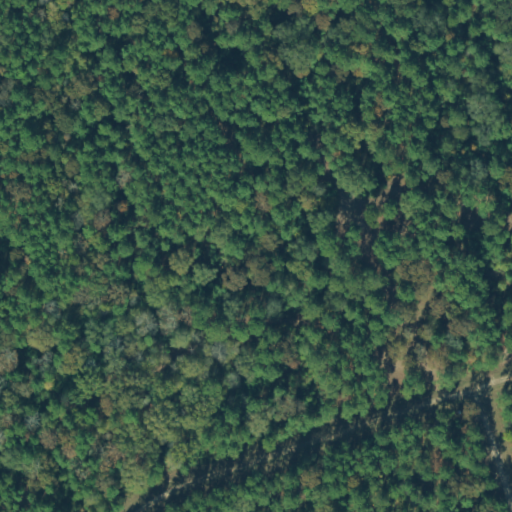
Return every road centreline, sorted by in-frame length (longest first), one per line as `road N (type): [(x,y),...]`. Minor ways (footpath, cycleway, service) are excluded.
road 1 (residential): [(0,424),(174,338),(293,309)]
road 2 (residential): [(236,511),(298,486),(511,428)]
